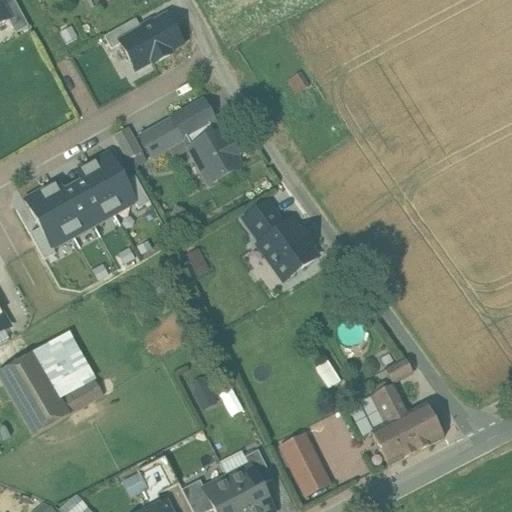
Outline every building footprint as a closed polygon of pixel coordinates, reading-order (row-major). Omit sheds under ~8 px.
[(28,30),(11,0),(7,0),(0,4),(0,7),(8,23),(7,23),(15,37),(28,30)] [(0,26),(7,23),(8,23),(0,7),(0,26)] [(150,23),(139,29),(140,32),(116,45),(119,49),(135,78),(150,69),(151,71),(174,58),(173,57),(184,50),(166,17),(151,25),(150,23)] [(140,32),(139,29),(135,23),(103,41),(111,54),(119,49),(116,45),(140,32)] [(203,103),(170,121),(182,144),(216,126),(203,103)] [(182,146),(169,123),(138,140),(151,163),(182,146)] [(134,130),(118,136),(129,166),(145,161),(134,130)] [(212,131),(184,147),(209,193),(240,175),(234,163),(237,161),(236,159),(234,160),(230,152),(232,151),(230,148),(227,150),(220,139),(217,140),(212,131)] [(72,190),(94,229),(136,206),(109,157),(75,176),(80,185),(72,190)] [(53,253),(94,229),(72,190),(64,194),(59,185),(25,204),(53,253)] [(241,224),(258,246),(284,226),(267,204),(241,224)] [(316,263),(289,226),(254,250),(281,288),(316,263)] [(33,355),(42,372),(76,353),(67,336),(33,355)] [(59,401),(93,382),(76,353),(42,372),(59,401)] [(33,355),(0,374),(0,382),(33,439),(69,418),(59,401),(42,372),(33,355)] [(391,372),(398,385),(420,374),(413,361),(391,372)] [(93,382),(59,401),(69,418),(103,398),(93,382)] [(196,394),(205,412),(218,405),(209,387),(196,394)] [(394,388),(371,400),(386,428),(389,427),(409,417),(394,388)] [(409,417),(389,427),(386,428),(370,436),(388,470),(442,442),(425,408),(409,417)] [(304,437),(276,452),(303,506),(342,486),(333,468),(322,473),(304,437)] [(164,459),(137,474),(146,493),(150,501),(157,497),(178,487),(164,459)] [(271,511),(249,469),(226,481),(242,511),(271,511)] [(242,511),(226,481),(203,493),(213,511),(242,511)] [(157,497),(150,501),(146,493),(143,495),(150,508),(160,503),(157,497)] [(56,511),(47,501),(34,511),(56,511)]
